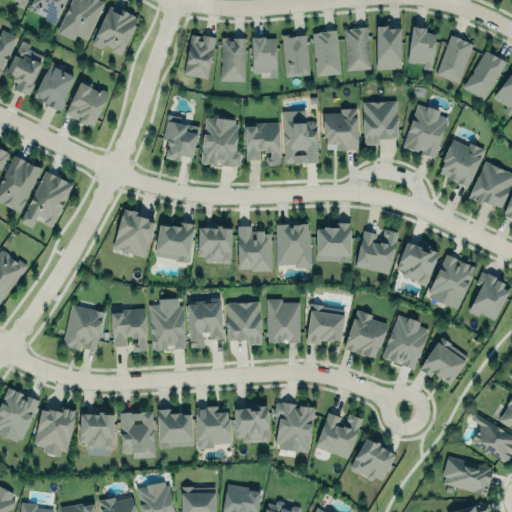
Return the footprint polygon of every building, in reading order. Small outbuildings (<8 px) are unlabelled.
[(29,0),(27,5),(35,9),(34,14),(54,23),(64,0),(29,0)] [(71,0),(57,30),(72,37),(74,33),(86,39),(105,0),(71,0)] [(107,4),(94,32),(90,43),(102,48),(105,43),(112,46),(111,51),(120,55),(138,13),(124,4),(116,5),(107,4)] [(374,22),(374,68),(400,68),(401,25),(380,21),(374,22)] [(341,27),(344,71),(371,68),(368,24),(359,23),(348,25),(341,27)] [(435,32),(430,68),(422,67),(423,62),(414,60),(414,61),(407,61),(406,59),(411,24),(424,26),(424,29),(428,30),(428,31),(435,32)] [(317,30),(324,29),(324,28),(335,27),(339,72),(315,74),(313,60),(315,60),(314,55),(313,55),(311,31),(317,31),(317,30)] [(0,70),(16,36),(0,29),(0,70)] [(279,32),(289,31),(291,33),(305,31),(309,68),(308,73),(283,76),(282,61),(279,32)] [(214,36),(201,33),(201,35),(190,32),(182,72),(206,77),(214,36)] [(449,32),(460,36),(459,37),(466,39),(465,40),(469,41),(472,42),(457,80),(434,72),(449,32)] [(249,35),(251,71),(252,71),(253,72),(258,71),(260,70),(268,70),(268,76),(275,76),(274,36),(263,36),(263,34),(259,34),(259,35),(253,35),(249,35)] [(220,36),(245,37),(244,80),(219,79),(220,36)] [(16,45),(27,49),(24,55),(40,62),(31,80),(34,82),(28,94),(13,88),(16,82),(11,80),(14,75),(5,70),(16,45)] [(484,48),(471,68),(472,69),(470,72),(469,72),(461,85),(482,98),(505,60),(495,54),(495,55),(484,48)] [(32,94),(33,92),(33,91),(43,70),(44,70),(50,60),(53,61),(51,64),(71,74),(60,96),(64,98),(59,108),(32,94)] [(511,70),(491,97),(510,113),(511,110),(511,70)] [(63,111),(68,101),(79,79),(90,84),(89,85),(98,90),(99,88),(102,87),(105,89),(106,91),(107,93),(91,123),(86,120),(85,123),(78,119),(80,115),(77,113),(75,117),(63,111)] [(361,100),(394,99),(396,136),(377,136),(378,142),(362,143),(363,134),(361,133),(361,100)] [(446,115),(432,156),(419,151),(420,148),(417,147),(416,150),(401,145),(415,102),(425,105),(426,104),(438,108),(437,112),(446,115)] [(355,106),(356,147),(344,147),(344,148),(335,148),(335,141),(324,141),(324,135),(322,135),(321,111),(339,110),(339,106),(355,106)] [(282,161),(292,161),(293,163),(297,162),(297,161),(316,160),(315,128),(308,129),(315,122),(315,120),(313,120),(311,119),(304,119),(303,108),(280,109),(282,161)] [(198,125),(195,135),(191,156),(179,153),(178,159),(164,155),(166,147),(167,147),(168,144),(167,143),(166,142),(166,141),(167,139),(167,138),(161,137),(166,112),(173,114),(172,119),(198,125)] [(199,160),(204,115),(215,117),(215,115),(234,118),(233,122),(237,122),(234,149),(240,150),(238,164),(232,163),(232,164),(199,160)] [(276,120),(278,163),(265,164),(264,155),(269,155),(268,150),(263,150),(263,147),(258,148),(258,158),(244,158),(243,122),(276,120)] [(438,170),(444,159),(441,158),(451,137),(467,144),(468,140),(484,147),(466,185),(446,176),(447,174),(438,170)] [(0,167),(8,151),(0,146),(0,167)] [(12,153),(0,178),(0,201),(18,210),(39,166),(12,153)] [(511,177),(511,172),(484,159),(467,195),(474,199),(474,200),(480,203),(482,199),(492,203),(492,202),(499,205),(511,177)] [(43,169),(19,220),(30,225),(36,213),(44,217),(42,221),(50,225),(70,183),(65,180),(65,179),(43,169)] [(511,188),(501,213),(511,217),(511,188)] [(122,207),(130,209),(131,208),(139,210),(138,214),(147,217),(147,219),(154,221),(143,255),(141,254),(141,255),(111,246),(122,207)] [(193,222),(186,261),(174,259),(174,257),(153,254),(158,222),(168,224),(170,224),(170,223),(175,224),(179,224),(180,220),(193,222)] [(335,220),(349,221),(348,261),(336,260),(336,259),(315,258),(315,227),(322,227),(323,224),(335,225),(335,220)] [(276,263),(293,262),(293,266),(309,265),(307,228),(306,228),(306,221),(299,221),(299,222),(292,223),(292,224),(289,225),(289,224),(287,224),(287,222),(274,222),(276,263)] [(236,224),(249,224),(249,229),(255,229),(256,228),(262,228),(262,231),(269,231),(270,268),(250,269),(250,266),(237,266),(236,224)] [(197,226),(196,256),(203,256),(203,261),(230,262),(230,227),(197,226)] [(363,229),(354,265),(386,272),(396,230),(383,227),(381,241),(379,239),(378,242),(374,240),(375,231),(363,229)] [(428,246),(437,250),(425,282),(422,283),(416,280),(415,279),(407,275),(405,277),(402,275),(400,272),(402,268),(395,266),(405,240),(405,239),(415,243),(420,245),(419,247),(426,250),(428,246)] [(0,248),(0,298),(26,264),(17,257),(15,260),(8,255),(6,252),(2,249),(0,248)] [(429,296),(455,307),(475,266),(445,252),(427,290),(431,292),(429,296)] [(479,268),(473,283),(477,285),(466,309),(477,316),(479,313),(494,321),(508,288),(502,285),(505,281),(491,272),(479,268)] [(186,302),(192,301),(192,299),(203,299),(203,301),(209,300),(208,296),(219,296),(221,336),(216,336),(216,337),(214,338),(214,336),(208,337),(208,333),(201,334),(202,344),(188,345),(186,302)] [(265,297),(267,340),(281,340),(281,338),(285,338),(285,341),(299,340),(297,300),(280,301),(280,297),(265,297)] [(258,298),(260,342),(245,343),(245,337),(226,338),(224,300),(258,298)] [(147,303),(158,302),(158,301),(177,300),(177,304),(181,304),(183,346),(150,349),(147,303)] [(70,302),(103,310),(94,348),(81,346),(82,341),(80,340),(78,348),(60,343),(70,302)] [(303,341),(318,343),(319,339),(330,340),(331,338),(339,339),(344,309),(322,305),(323,304),(310,302),(303,341)] [(145,349),(143,306),(122,307),(120,310),(109,311),(112,345),(125,344),(124,334),(130,334),(130,336),(135,336),(136,341),(131,341),(132,350),(145,349)] [(355,307),(342,347),(362,353),(362,352),(372,355),(376,344),(378,345),(386,322),(369,317),(371,313),(355,307)] [(396,312),(406,317),(407,315),(418,320),(417,323),(427,327),(411,368),(380,355),(386,340),(385,339),(389,331),(390,329),(396,312)] [(440,335),(436,340),(421,361),(417,366),(428,374),(431,370),(447,382),(466,355),(449,343),(449,342),(440,335)] [(6,385),(0,398),(0,433),(15,440),(16,436),(20,438),(37,398),(6,385)] [(511,428),(511,395),(497,420),(511,428)] [(307,451),(313,406),(274,401),(272,420),(277,421),(273,447),(307,451)] [(40,406),(31,442),(38,445),(49,447),(65,451),(75,407),(60,404),(58,409),(46,406),(40,406)] [(193,406),(196,447),(212,446),(212,442),(230,441),(228,417),(226,417),(225,410),(216,410),(216,404),(211,404),(205,404),(205,407),(204,407),(203,407),(199,407),(198,405),(193,406)] [(233,407),(234,437),(241,436),(241,441),(268,440),(266,406),(233,407)] [(191,446),(190,412),(169,413),(169,408),(156,408),(157,447),(191,446)] [(117,411),(130,410),(130,411),(138,411),(138,410),(144,410),(143,409),(152,409),(151,427),(150,429),(152,428),(154,455),(131,457),(131,450),(129,451),(124,452),(122,451),(120,451),(117,411)] [(79,411),(77,440),(85,440),(84,444),(86,446),(90,447),(93,445),(102,446),(104,447),(108,448),(111,446),(113,413),(107,412),(105,412),(105,410),(97,410),(97,412),(93,412),(93,411),(91,411),(91,412),(90,412),(89,412),(82,411),(82,412),(79,411)] [(345,456),(360,416),(347,412),(342,424),(341,424),(341,425),(336,424),(339,415),(326,411),(314,445),(345,456)] [(511,449),(511,434),(478,413),(473,420),(479,424),(469,439),(504,462),(511,449)] [(364,435),(350,460),(347,466),(349,470),(361,476),(370,481),(374,477),(380,480),(394,452),(379,443),(380,441),(374,438),(373,440),(364,435)] [(440,483),(485,494),(492,467),(447,456),(440,483)] [(162,480),(144,483),(144,484),(134,486),(138,511),(172,511),(167,483),(163,484),(162,480)] [(219,511),(224,482),(248,486),(248,488),(257,490),(252,511),(241,511),(236,511),(219,511)] [(179,483),(192,483),(214,484),(214,511),(179,511),(179,493),(179,483)] [(0,511),(7,511),(14,499),(10,497),(13,492),(0,485),(0,511)] [(99,511),(133,511),(131,494),(98,499),(99,511)] [(92,502),(93,511),(59,511),(58,505),(91,499),(92,502)] [(262,511),(296,511),(298,506),(265,499),(262,511)] [(18,511),(20,500),(36,502),(36,506),(53,508),(52,511),(18,511)] [(487,511),(485,502),(444,511),(487,511)]
